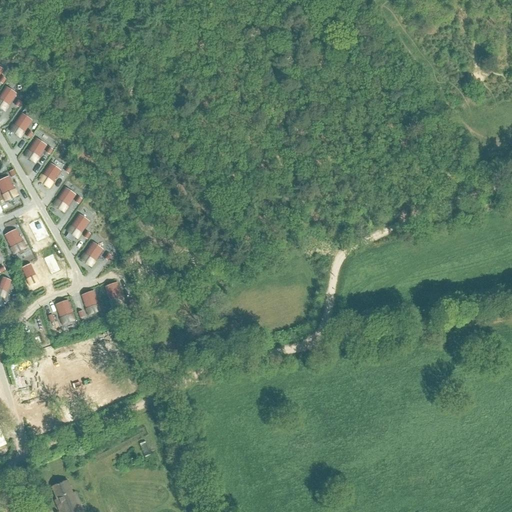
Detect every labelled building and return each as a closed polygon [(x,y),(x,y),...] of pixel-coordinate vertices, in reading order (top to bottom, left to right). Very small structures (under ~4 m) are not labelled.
[(5,87),(0,94),(0,108),(5,111),(16,94),(5,87)] [(31,121),(20,114),(9,130),(20,138),(31,121)] [(46,146),(35,139),(24,156),(35,163),(46,146)] [(49,164),(38,181),(49,188),(60,172),(49,164)] [(14,184),(0,190),(0,192),(6,206),(21,199),(14,184)] [(64,212),(75,196),(65,189),(53,205),(64,212)] [(77,239),(89,223),(78,215),(67,232),(77,239)] [(38,220),(25,225),(36,246),(48,240),(38,220)] [(100,222),(90,222),(91,240),(101,239),(100,222)] [(16,231),(4,237),(13,254),(25,248),(16,231)] [(103,250),(92,243),(81,260),(91,267),(103,250)] [(58,258),(46,264),(54,280),(66,275),(58,258)] [(30,265),(21,270),(29,286),(38,281),(30,265)] [(0,281),(0,297),(5,299),(11,282),(1,278),(0,281)] [(116,284),(104,288),(110,307),(123,303),(116,284)] [(88,315),(100,311),(94,292),(81,297),(88,315)] [(55,306),(62,325),(74,320),(67,302),(55,306)] [(109,340),(97,345),(102,357),(114,353),(109,340)] [(30,367),(17,371),(23,388),(35,385),(30,367)] [(2,426),(0,427),(0,447),(9,444),(2,426)] [(158,455),(152,440),(147,442),(152,457),(158,455)] [(67,481),(52,488),(61,510),(59,511),(83,511),(76,493),(72,494),(67,481)]
